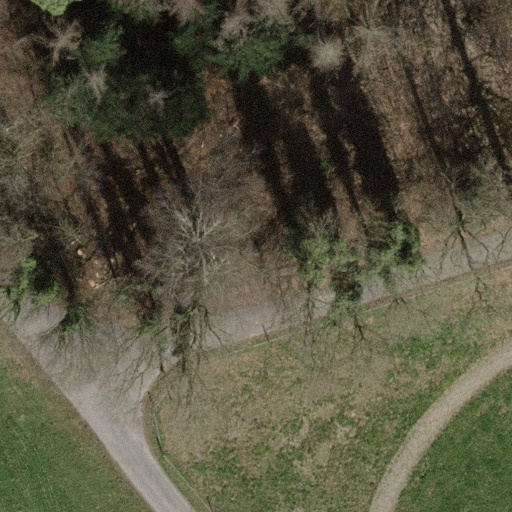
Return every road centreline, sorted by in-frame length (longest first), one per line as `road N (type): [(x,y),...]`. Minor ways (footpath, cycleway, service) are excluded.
road 1 (track): [(511,232),(72,368)]
road 2 (track): [(0,285),(188,511)]
